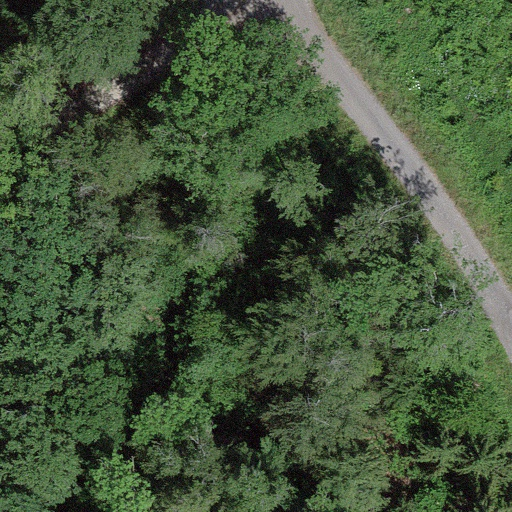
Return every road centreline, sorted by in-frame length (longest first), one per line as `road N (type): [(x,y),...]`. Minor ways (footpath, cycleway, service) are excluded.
road 1 (track): [(511,331),(457,230),(331,64),(299,0)]
road 2 (track): [(222,0),(184,44),(0,160)]
